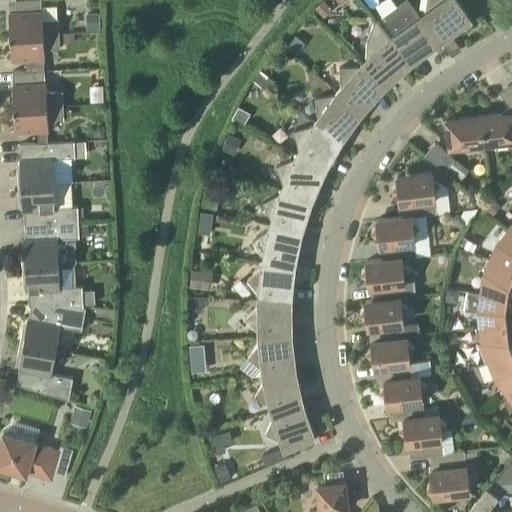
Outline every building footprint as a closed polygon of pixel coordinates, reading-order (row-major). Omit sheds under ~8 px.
[(9,12),(10,36),(60,34),(59,19),(43,20),(43,10),(42,10),(41,0),(16,0),(17,12),(9,12)] [(332,10),(324,0),(315,8),(323,18),(332,10)] [(403,0),(381,17),(394,35),(420,16),(408,0),(403,0)] [(421,16),(439,41),(470,19),(456,0),(426,0),(425,13),(421,16)] [(99,14),(86,15),(86,31),(100,30),(99,14)] [(439,41),(421,16),(420,16),(394,35),(391,38),(410,62),(439,41)] [(376,21),(367,40),(366,60),(363,63),(385,85),(410,62),(391,38),(376,21)] [(27,71),(45,70),(44,58),(45,58),(45,49),(61,48),(60,34),(10,36),(12,60),(26,59),(27,71)] [(298,37),(289,47),(297,53),(306,43),(298,37)] [(362,111),(385,85),(363,63),(359,67),(340,68),(341,88),(337,91),(362,111)] [(14,108),(64,105),(63,91),(47,92),(46,82),(45,82),(45,70),(27,71),(27,72),(13,72),(13,84),(14,108)] [(264,73),(263,73),(257,82),(267,89),(274,80),(264,73)] [(511,87),(501,95),(511,110),(511,112),(481,116),(484,143),(511,139),(511,87)] [(342,139),(362,111),(337,91),(335,95),(315,98),(318,118),(316,122),(342,139)] [(48,143),(48,142),(48,130),(49,130),(48,121),(64,120),(64,105),(14,108),(16,132),(38,131),(39,143),(48,143)] [(231,119),(243,126),(250,113),(238,107),(231,119)] [(450,147),(484,143),(481,116),(447,120),(450,147)] [(325,169),(342,139),(316,122),(313,126),(294,131),(299,151),(297,155),(325,169)] [(93,130),(94,137),(104,137),(104,126),(98,126),(93,130)] [(240,138),(228,133),(221,148),(233,153),(240,138)] [(18,185),(55,183),(54,158),(75,157),(75,141),(48,142),(48,143),(39,143),(21,144),(21,158),(20,159),(21,171),(18,171),(18,185)] [(447,169),(453,161),(455,159),(434,143),(425,155),(446,171),(447,169)] [(311,200),(325,169),(297,155),(295,159),(276,167),(284,185),(282,189),(311,200)] [(412,216),(412,217),(437,214),(434,189),(440,182),(433,177),(432,173),(397,177),(398,181),(393,187),(399,193),(400,203),(406,203),(407,216),(407,217),(412,216)] [(25,225),(79,222),(78,206),(56,208),(55,183),(18,185),(19,198),(22,198),(23,211),(24,210),(25,225)] [(301,233),(311,200),(282,189),(280,194),(263,203),(272,221),(270,225),(301,233)] [(473,198),(469,198),(467,203),(470,207),(475,206),(477,202),(473,198)] [(481,209),(492,217),(500,206),(489,198),(481,209)] [(452,221),(458,228),(464,227),(467,224),(467,220),(461,214),(456,213),(452,216),(452,221)] [(412,219),(412,217),(412,216),(407,217),(407,216),(377,219),(377,223),(372,230),(379,235),(380,246),(385,245),(387,259),(402,258),(417,256),(414,231),(419,225),(412,219)] [(22,265),(59,263),(58,238),(79,237),(79,222),(25,225),(26,238),(24,238),(25,251),(22,251),(22,265)] [(294,267),(301,233),(270,225),(269,230),(253,241),(264,258),(263,262),(294,267)] [(511,232),(508,230),(496,245),(490,259),(511,269),(511,232)] [(468,258),(470,252),(459,247),(454,258),(461,261),(468,258)] [(402,261),(402,258),(387,259),(367,261),(367,265),(362,271),(368,277),(370,287),(375,287),(377,300),(377,301),(401,298),(406,298),(406,291),(415,290),(414,276),(417,271),(409,266),(402,261)] [(511,269),(490,259),(483,274),(480,293),(511,297),(511,269)] [(291,301),(294,267),(263,262),(262,267),(247,280),(260,295),(259,300),(291,301)] [(29,304),(84,307),(82,286),(60,287),(59,263),(22,265),(23,278),(26,278),(27,290),(28,290),(29,304)] [(190,286),(211,289),(213,272),(192,269),(190,286)] [(459,291),(446,289),(444,301),(458,303),(459,291)] [(511,297),(480,293),(477,312),(479,328),(511,324),(511,297)] [(401,298),(377,301),(377,300),(365,301),(366,305),(361,312),(367,317),(368,328),(374,327),(375,340),(375,341),(405,338),(405,337),(405,335),(412,335),(412,331),(404,332),(402,313),(408,306),(401,301),(401,298)] [(291,335),(291,301),(259,300),(259,305),(246,319),(260,333),(260,337),(291,335)] [(86,307),(84,307),(29,304),(29,305),(31,305),(29,318),(28,318),(26,330),(22,329),(20,343),(56,350),(60,325),(82,329),(82,327),(88,328),(90,316),(84,316),(86,307)] [(488,362),(511,352),(511,324),(479,328),(481,344),(488,362)] [(458,342),(457,332),(446,333),(447,344),(458,342)] [(264,375),(295,369),(291,335),(260,337),(260,342),(248,358),(264,370),(264,375)] [(412,377),(412,376),(409,352),(414,346),(408,340),(407,337),(405,337),(405,338),(375,341),(375,340),(372,341),(372,344),(367,351),(374,357),(375,367),(380,367),(382,381),(385,381),(385,380),(412,377)] [(52,374),(56,350),(20,343),(17,356),(21,357),(18,369),(20,369),(17,384),(69,399),(73,378),(52,374)] [(188,343),(189,369),(202,369),(201,343),(188,343)] [(504,393),(511,387),(511,352),(488,362),(478,366),(485,382),(494,378),(495,380),(504,393)] [(272,412),(303,403),(295,369),(264,375),(265,379),(255,396),(271,407),(272,412)] [(425,416),(425,415),(424,408),(422,391),(427,385),(420,379),(420,376),(412,376),(412,377),(385,380),(385,381),(385,383),(380,390),(387,395),(388,406),(393,405),(395,420),(405,419),(405,418),(425,416)] [(303,403),(272,412),(274,416),(265,434),(283,443),(285,448),(314,436),(303,403)] [(91,411),(74,406),(70,422),(86,427),(91,411)] [(439,406),(424,408),(425,415),(440,414),(439,406)] [(444,454),(444,453),(441,429),(447,423),(440,417),(440,414),(425,415),(425,416),(405,418),(405,419),(405,421),(400,428),(406,433),(407,444),(413,443),(415,458),(435,456),(435,455),(444,454)] [(36,441),(4,431),(0,443),(0,465),(27,474),(28,471),(52,478),(53,473),(65,476),(73,449),(61,445),(59,450),(36,443),(36,441)] [(265,465),(287,458),(284,448),(262,455),(265,465)] [(469,492),(465,458),(478,456),(477,451),(465,452),(465,451),(444,453),(444,454),(435,455),(435,456),(437,469),(431,469),(432,480),(427,487),(434,492),(434,496),(469,492)] [(215,467),(221,482),(233,477),(226,462),(215,467)] [(345,511),(348,509),(345,482),(318,485),(321,511),(309,511),(345,511)] [(491,511),(489,510),(498,499),(504,492),(494,483),(488,491),(486,490),(470,511),(471,511),(511,511),(511,510),(498,511),(491,511)] [(261,511),(257,503),(256,503),(236,511),(261,511)]
